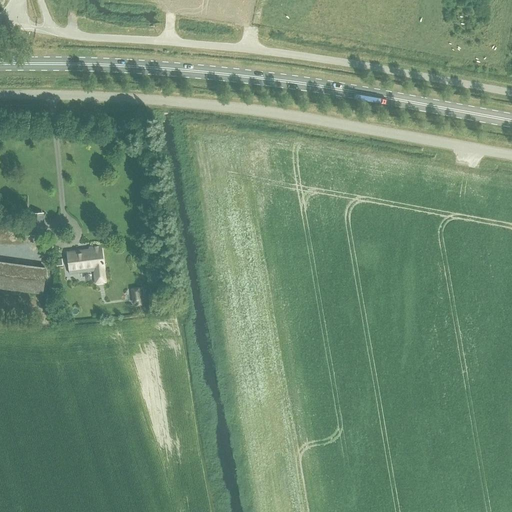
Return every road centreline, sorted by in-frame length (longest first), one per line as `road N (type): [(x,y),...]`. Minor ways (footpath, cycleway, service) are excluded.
road 1 (unclassified): [(0,97),(262,111),(511,157)]
road 2 (primary): [(511,119),(238,75),(0,63)]
road 3 (unclassified): [(49,30),(246,48),(511,91)]
